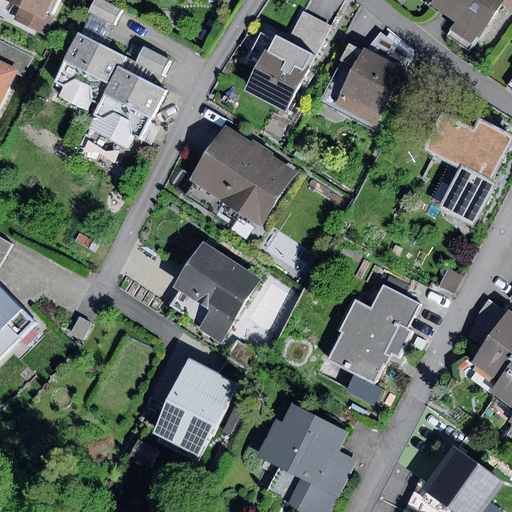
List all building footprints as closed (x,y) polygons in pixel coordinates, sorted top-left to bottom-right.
[(53,0),(1,0),(0,4),(0,16),(46,37),(55,18),(47,14),(53,0)] [(100,0),(94,0),(89,13),(115,25),(122,10),(100,0)] [(435,0),(432,5),(456,22),(481,39),(507,0),(435,0)] [(303,12),(288,41),(316,56),(331,26),(303,12)] [(481,39),(456,22),(446,36),(471,53),(481,39)] [(288,41),(276,35),(247,90),(286,111),(316,56),(288,41)] [(99,104),(118,67),(122,58),(79,36),(56,83),(63,86),(57,97),(87,112),(92,100),(99,104)] [(0,41),(0,61),(17,71),(25,75),(34,58),(0,41)] [(341,94),(363,52),(349,45),(328,87),(341,94)] [(144,48),(136,64),(163,77),(171,61),(144,48)] [(341,94),(336,105),(376,126),(405,70),(365,49),(363,52),(341,94)] [(0,61),(0,105),(17,71),(0,61)] [(165,90),(118,67),(99,104),(88,127),(129,148),(135,136),(141,139),(165,90)] [(474,130),(442,114),(423,151),(459,169),(438,210),(474,229),(497,184),(491,181),(511,140),(511,135),(479,119),(474,130)] [(297,172),(226,125),(190,180),(261,226),(297,172)] [(0,266),(12,244),(0,237),(0,266)] [(262,281),(205,245),(177,288),(181,291),(211,309),(200,326),(197,330),(221,345),(262,281)] [(449,268),(439,287),(454,295),(464,276),(449,268)] [(372,309),(356,301),(340,331),(344,333),(329,361),(355,375),(375,385),(391,354),(399,358),(412,331),(408,329),(421,305),(384,286),(372,309)] [(0,287),(0,356),(35,323),(0,287)] [(211,309),(181,291),(170,307),(200,326),(211,309)] [(500,384),(511,366),(511,314),(509,312),(472,364),(500,384)] [(237,341),(226,358),(249,373),(260,355),(237,341)] [(237,384),(190,360),(152,433),(199,457),(237,384)] [(511,407),(511,366),(500,384),(492,393),(511,407)] [(375,385),(355,375),(346,393),(373,406),(382,389),(375,385)] [(284,424),(276,420),(258,457),(280,468),(269,490),(290,501),(288,506),(299,511),(331,511),(358,459),(341,451),(350,433),(293,405),(284,424)] [(158,451),(138,440),(130,457),(150,467),(158,451)] [(455,447),(424,491),(453,511),(482,511),(490,501),(504,482),(455,447)] [(504,511),(490,501),(482,511),(504,511)]
